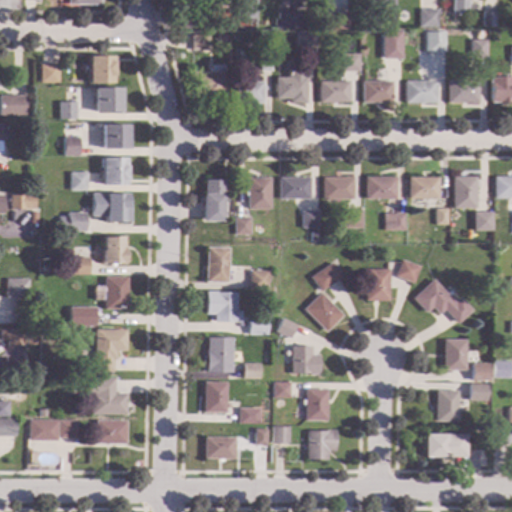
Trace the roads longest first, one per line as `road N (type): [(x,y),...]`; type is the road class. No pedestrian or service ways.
road 1 (residential): [(138,0),(170,142),(161,511)]
road 2 (residential): [(511,491),(0,491)]
road 3 (residential): [(511,139),(170,142)]
road 4 (residential): [(141,32),(0,32)]
road 5 (residential): [(378,360),(375,491)]
